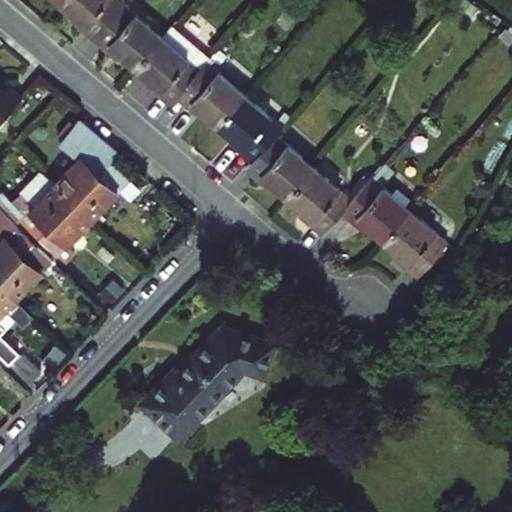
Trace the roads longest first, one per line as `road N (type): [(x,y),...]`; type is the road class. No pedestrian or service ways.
road 1 (residential): [(235,214),(0,461)]
road 2 (residential): [(235,214),(0,10)]
road 3 (residential): [(359,300),(311,280),(235,214)]
